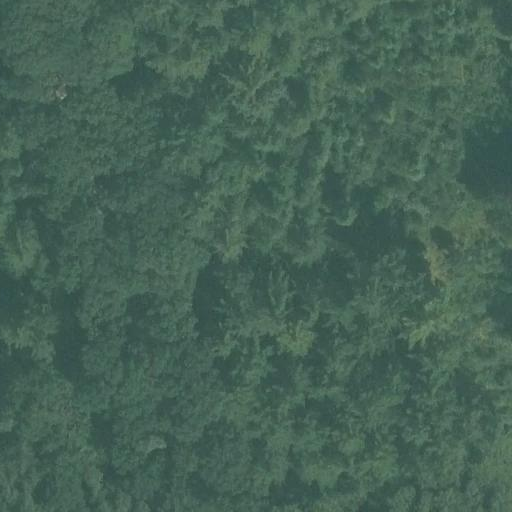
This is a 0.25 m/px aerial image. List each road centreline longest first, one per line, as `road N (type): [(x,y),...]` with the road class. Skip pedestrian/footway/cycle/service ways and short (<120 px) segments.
road 1 (track): [(197,511),(40,0)]
road 2 (track): [(132,298),(511,214)]
